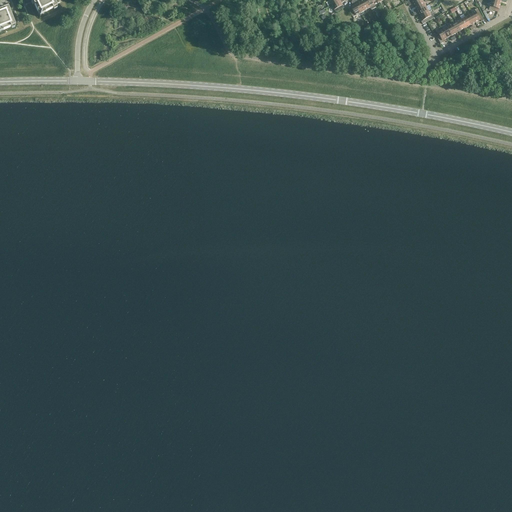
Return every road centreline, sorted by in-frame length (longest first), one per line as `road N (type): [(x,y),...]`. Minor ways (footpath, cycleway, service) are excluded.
road 1 (tertiary): [(511,132),(286,94),(77,82)]
road 2 (residential): [(419,28),(439,53),(507,14),(511,0)]
